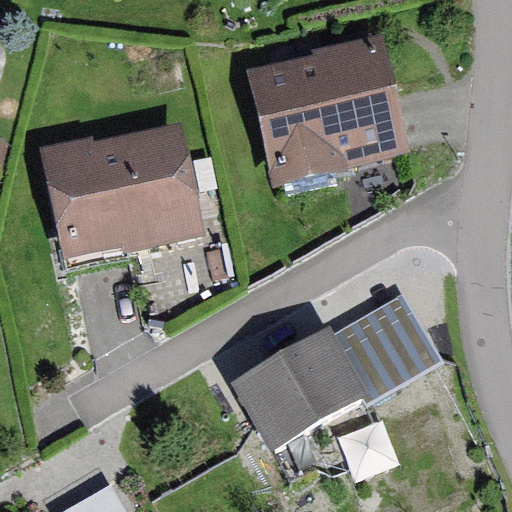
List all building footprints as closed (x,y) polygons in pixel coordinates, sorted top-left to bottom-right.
[(316,72),(247,89),(276,212),(352,194),(350,186),(413,172),(384,51),(315,68),(316,72)] [(95,154),(41,165),(65,281),(208,253),(185,142),(96,159),(95,154)] [(197,165),(211,233),(232,229),(218,161),(197,165)] [(405,306),(331,348),(371,417),(372,420),(446,378),(405,306)] [(331,348),(233,404),(272,473),(371,417),(331,348)] [(361,478),(404,461),(387,419),(344,436),(361,478)] [(123,511),(114,496),(85,511),(123,511)]
